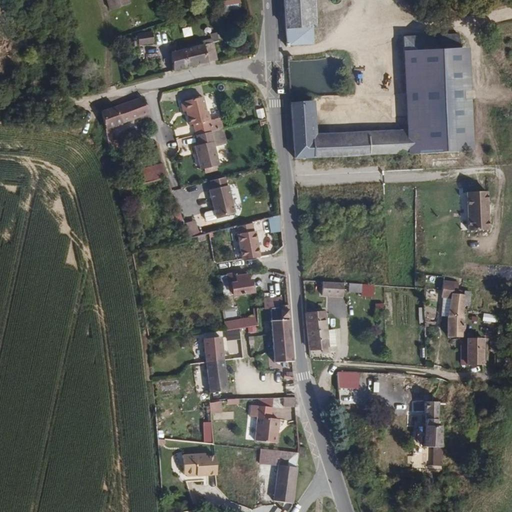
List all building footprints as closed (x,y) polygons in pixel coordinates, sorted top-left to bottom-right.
[(128,8),(125,0),(104,0),(107,13),(128,8)] [(223,11),(239,10),(238,0),(233,0),(222,1),(223,11)] [(311,26),(309,0),(282,0),(284,28),(311,26)] [(454,13),(453,3),(441,5),(443,14),(454,13)] [(312,43),(311,26),(284,28),(286,45),(312,43)] [(460,50),(460,35),(404,37),(404,52),(460,50)] [(158,49),(155,40),(142,44),(144,53),(158,49)] [(218,59),(214,43),(176,51),(169,53),(172,71),(208,62),(218,59)] [(462,116),(460,50),(404,52),(406,135),(406,153),(418,153),(459,151),(464,151),(462,116)] [(209,119),(207,110),(205,110),(202,96),(181,100),(182,103),(180,103),(182,112),(186,112),(189,124),(193,123),(196,135),(210,132),(208,122),(209,119)] [(148,113),(143,98),(117,107),(122,124),(148,113)] [(406,153),(406,135),(313,139),(310,103),(289,104),(292,164),(300,164),(300,158),(406,153)] [(122,124),(117,107),(103,111),(110,128),(122,124)] [(216,163),(210,132),(196,135),(197,143),(193,146),(199,168),(216,163)] [(460,169),(459,151),(418,153),(419,171),(460,169)] [(163,163),(141,168),(145,181),(166,176),(163,163)] [(233,211),(225,176),(209,180),(210,187),(208,187),(215,216),(233,211)] [(490,246),(487,192),(466,193),(468,246),(490,246)] [(188,235),(197,233),(195,221),(185,222),(188,235)] [(235,225),(238,260),(258,258),(254,223),(235,225)] [(252,293),(251,281),(246,282),(246,274),(234,275),(227,276),(228,287),(232,286),(232,295),(252,293)] [(343,293),(344,281),(323,281),(323,291),(343,293)] [(469,292),(469,283),(443,281),(441,289),(453,290),(465,292),(469,292)] [(373,295),(374,285),(348,284),(348,294),(373,295)] [(451,300),(453,290),(441,289),(440,299),(451,300)] [(463,319),(464,305),(465,292),(453,290),(451,300),(449,318),(463,319)] [(288,321),(286,308),(269,308),(269,315),(280,314),(280,321),(288,321)] [(326,348),(323,312),(315,312),(314,308),(304,308),(307,350),(326,348)] [(462,338),(463,319),(449,318),(447,337),(451,338),(462,338)] [(291,362),(288,321),(280,321),(270,323),(273,364),(291,362)] [(483,367),(484,343),(467,342),(467,349),(462,349),(461,366),(483,367)] [(222,362),(221,350),(204,351),(206,363),(222,362)] [(225,381),(223,370),(222,362),(206,363),(208,392),(226,391),(225,381)] [(337,372),(336,389),(359,389),(359,373),(337,372)] [(409,395),(411,376),(390,374),(388,391),(409,395)] [(440,404),(442,383),(411,376),(409,395),(425,397),(425,402),(440,404)] [(227,401),(226,391),(208,392),(206,393),(207,403),(227,401)] [(294,406),(293,396),(279,397),(279,406),(294,406)] [(439,420),(440,404),(425,402),(425,418),(439,420)] [(273,441),(275,418),(254,415),(252,439),(273,441)] [(439,427),(439,420),(425,418),(425,426),(439,427)] [(425,442),(425,426),(416,424),(416,442),(425,442)] [(442,446),(443,427),(439,427),(425,426),(425,442),(425,446),(442,446)] [(410,446),(410,438),(350,436),(350,444),(410,446)] [(296,459),(297,451),(261,447),(259,461),(276,463),(276,457),(296,459)] [(216,474),(216,454),(206,455),(206,452),(183,453),(184,472),(185,473),(187,475),(194,474),(196,472),(204,471),(204,473),(216,474)] [(291,502),(295,466),(277,466),(272,502),(283,502),(291,502)] [(285,511),(290,506),(291,502),(283,502),(281,509),(285,511)]
